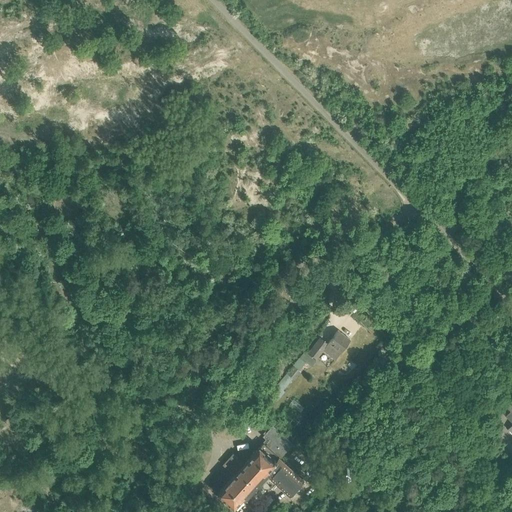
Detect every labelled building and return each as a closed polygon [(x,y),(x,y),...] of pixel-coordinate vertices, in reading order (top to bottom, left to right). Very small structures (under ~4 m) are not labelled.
[(156,272),(158,283),(164,282),(170,281),(169,270),(156,272)] [(320,337),(309,352),(316,358),(323,350),(335,358),(350,339),(338,330),(327,343),(320,337)] [(279,387),(271,395),(277,400),(285,391),(283,390),(293,378),(294,379),(300,372),(298,370),(306,361),(311,365),(315,360),(305,352),(277,385),(279,387)] [(233,508),(244,497),(246,498),(268,475),(289,495),(304,479),(280,457),(292,443),(272,425),(263,436),(266,439),(260,446),(259,445),(243,462),(233,453),(222,464),(233,474),(216,492),(233,508)] [(336,454),(345,463),(350,459),(341,450),(336,454)] [(335,483),(340,487),(346,480),(342,476),(335,483)]
